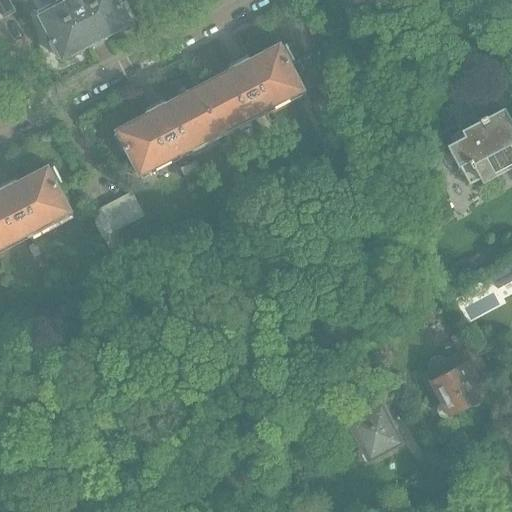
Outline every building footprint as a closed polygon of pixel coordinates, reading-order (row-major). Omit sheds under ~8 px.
[(15,12),(8,0),(0,0),(0,8),(5,17),(15,12)] [(52,0),(56,7),(40,15),(53,41),(50,42),(58,58),(62,56),(63,60),(89,46),(92,46),(98,42),(76,0),(52,0)] [(76,0),(98,42),(105,39),(107,37),(106,36),(133,23),(131,20),(134,18),(125,2),(122,4),(119,0),(76,0)] [(376,13),(368,0),(364,0),(353,6),(361,21),(376,13)] [(304,89),(290,62),(294,60),(286,46),(283,48),(281,44),(249,61),(247,58),(246,59),(246,61),(234,67),(233,66),(232,66),(233,69),(200,87),(222,133),(255,116),(258,123),(260,122),(268,136),(276,132),(271,122),(265,110),(304,89)] [(346,107),(333,81),(320,87),(333,113),(346,107)] [(222,133),(200,87),(165,105),(164,102),(162,103),(163,105),(157,108),(151,112),(150,110),(148,111),(149,113),(117,130),(119,134),(116,136),(123,150),(126,148),(141,176),(222,133)] [(511,128),(503,111),(490,88),(467,101),(479,124),(460,134),(463,139),(449,146),(461,167),(471,162),(474,168),(475,168),(484,184),(491,180),(489,176),(511,163),(511,128)] [(282,129),(276,119),(271,122),(276,132),(282,129)] [(201,171),(196,161),(188,165),(193,175),(195,175),(196,177),(202,175),(200,172),(201,171)] [(195,180),(193,175),(188,165),(181,169),(186,179),(188,178),(190,182),(195,180)] [(0,248),(71,211),(58,184),(61,183),(54,168),(50,170),(49,167),(16,184),(15,181),(13,182),(14,184),(2,190),(1,188),(0,188),(0,190),(1,192),(0,192),(0,248)] [(144,217),(132,193),(118,200),(131,223),(144,217)] [(131,223),(118,200),(102,209),(115,232),(131,223)] [(115,232),(102,209),(91,214),(104,238),(115,232)] [(50,251),(45,240),(37,244),(37,243),(43,254),(50,251)] [(43,254),(37,243),(30,246),(31,248),(30,248),(35,258),(43,254)] [(511,263),(490,276),(496,286),(511,277),(511,263)] [(485,398),(475,380),(474,374),(475,374),(474,372),(485,367),(473,344),(457,353),(445,360),(443,357),(441,356),(438,356),(435,356),(433,357),(431,358),(429,360),(428,363),(428,366),(429,370),(434,380),(431,382),(443,403),(441,405),(439,408),(439,411),(440,415),(443,417),(446,418),(448,418),(449,417),(485,398)] [(402,443),(379,401),(391,395),(380,373),(367,380),(369,383),(362,387),(371,404),(356,412),(359,418),(348,424),(341,428),(347,439),(358,433),(371,459),(402,443)]
